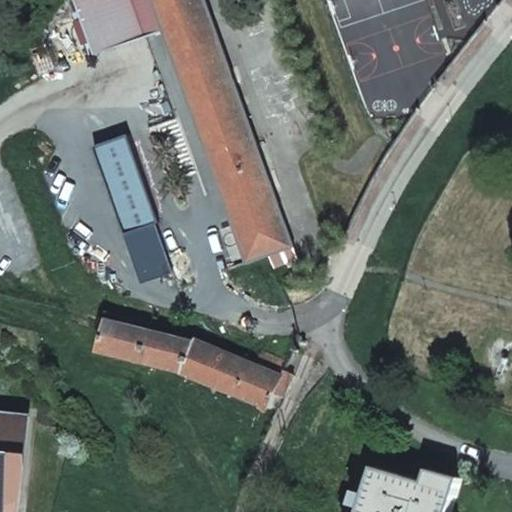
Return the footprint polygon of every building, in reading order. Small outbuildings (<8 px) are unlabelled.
[(76,0),(95,55),(140,39),(126,0),(76,0)] [(292,246),(204,0),(126,0),(140,39),(165,30),(248,262),(292,246)] [(128,135),(94,147),(126,235),(160,223),(128,135)] [(291,374),(285,372),(289,363),(262,351),(255,365),(195,340),(178,336),(109,319),(66,309),(63,323),(103,333),(98,351),(181,373),(270,408),(276,392),(283,394),(291,374)] [(0,511),(15,511),(26,416),(0,413),(0,511)] [(429,470),(425,482),(376,468),(362,511),(450,511),(460,479),(429,470)]
